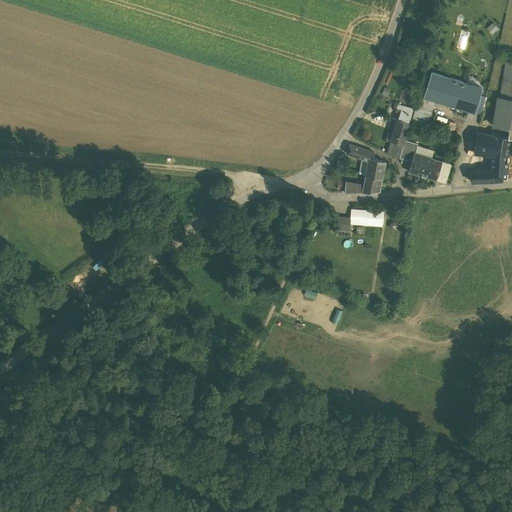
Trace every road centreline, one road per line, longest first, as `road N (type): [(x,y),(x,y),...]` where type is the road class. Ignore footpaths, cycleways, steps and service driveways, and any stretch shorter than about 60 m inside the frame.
road 1 (residential): [(305,177),(235,201),(196,225),(0,368)]
road 2 (track): [(202,511),(244,365),(291,263),(311,187)]
road 3 (track): [(0,155),(287,183)]
road 4 (residential): [(305,177),(335,198),(511,184)]
road 5 (residential): [(403,0),(358,111),(305,177)]
